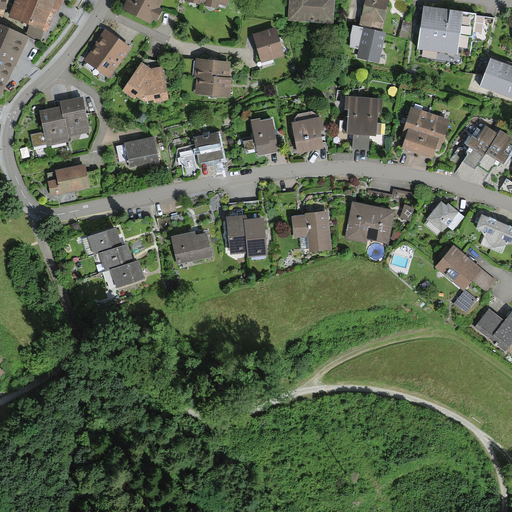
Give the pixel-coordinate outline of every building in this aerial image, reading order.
[(0,0),(0,16),(8,16),(8,0),(0,0)] [(25,34),(47,42),(62,0),(16,0),(10,18),(25,23),(29,25),(25,34)] [(157,8),(160,0),(126,0),(121,10),(149,23),(151,20),(155,22),(161,10),(157,8)] [(216,3),(226,6),(227,0),(186,0),(186,2),(199,5),(199,3),(203,3),(202,6),(215,9),(216,3)] [(288,0),(287,18),(330,22),(331,0),(288,0)] [(380,32),(387,0),(363,0),(357,27),(358,27),(380,32)] [(474,14),(422,6),(418,32),(414,59),(454,65),(455,56),(467,58),(474,14)] [(0,94),(6,79),(25,36),(0,25),(0,94)] [(356,59),(377,64),(384,33),(380,32),(358,27),(357,27),(351,26),(346,47),(358,50),(356,59)] [(261,60),(282,54),(275,28),(253,35),(257,47),(261,60)] [(83,59),(107,77),(128,47),(104,30),(83,59)] [(511,65),(510,65),(488,58),(477,89),(511,101),(511,65)] [(196,75),(225,78),(227,62),(217,61),(194,59),(192,74),(196,75)] [(167,100),(161,67),(153,68),(149,68),(148,67),(140,62),(121,91),(143,102),(167,100)] [(194,92),(227,96),(228,85),(229,78),(225,78),(196,75),(194,92)] [(66,136),(88,131),(80,95),(59,100),(60,105),(66,136)] [(369,134),(376,135),(377,114),(381,114),(381,98),(344,96),(344,111),(347,111),(346,134),(352,134),(352,148),(368,149),(369,134)] [(66,136),(60,105),(38,109),(43,132),(46,145),(67,141),(66,136)] [(443,137),(448,121),(410,107),(404,124),(400,136),(404,138),(400,147),(432,158),(434,150),(438,151),(443,137)] [(267,152),(277,150),(270,118),(259,120),(259,117),(249,119),(254,140),(244,142),(247,156),(256,154),(267,152)] [(294,151),(320,147),(317,130),(320,129),(318,117),(289,122),(294,151)] [(475,167),(496,134),(484,126),(476,138),(471,135),(465,145),(467,147),(463,153),(466,154),(461,162),(474,169),(475,167)] [(502,151),(510,138),(498,130),(496,134),(475,167),(488,174),(493,166),(495,168),(499,162),(501,164),(507,154),(502,151)] [(197,163),(222,158),(216,131),(192,136),(194,145),(177,149),(183,176),(194,173),(193,170),(199,169),(197,163)] [(46,145),(43,132),(29,135),(31,148),(46,145)] [(129,167),(158,161),(153,137),(124,142),(129,167)] [(50,193),(88,186),(86,177),(84,163),(55,168),(57,178),(47,180),(50,193)] [(405,217),(412,218),(416,200),(409,199),(405,217)] [(364,238),(386,242),(393,209),(351,200),(343,238),(363,242),(364,238)] [(399,201),(397,215),(404,217),(407,202),(399,201)] [(440,235),(457,214),(445,204),(443,207),(437,202),(426,217),(428,219),(425,223),(440,235)] [(308,250),(330,248),(327,211),(302,213),(302,215),(290,216),(292,237),(307,236),(308,250)] [(245,217),(244,212),(225,214),(227,236),(229,252),(248,250),(245,217)] [(248,254),(266,252),(264,236),(263,215),(245,217),(248,250),(248,254)] [(505,247),(511,246),(511,227),(481,215),(478,220),(474,229),(484,238),(481,246),(502,254),(505,247)] [(123,245),(117,227),(89,236),(94,254),(100,252),(123,245)] [(176,262),(209,255),(205,232),(194,234),(194,230),(170,235),(176,262)] [(134,261),(127,243),(123,245),(100,252),(106,270),(111,269),(134,261)] [(482,292),(493,280),(451,246),(433,267),(461,290),(469,281),(482,292)] [(117,286),(144,277),(139,260),(134,261),(111,269),(117,286)] [(466,287),(455,300),(468,311),(479,297),(466,287)] [(503,351),(511,338),(511,311),(510,310),(503,320),(488,309),(473,328),(503,351)]
